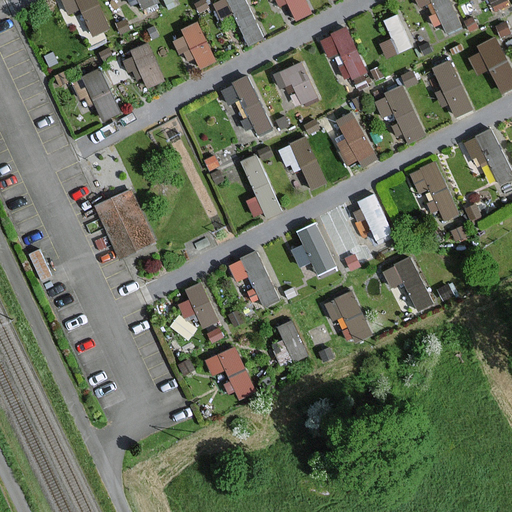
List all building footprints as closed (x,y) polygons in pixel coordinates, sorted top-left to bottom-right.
[(62,0),(68,13),(83,7),(93,32),(110,25),(100,0),(62,0)] [(128,0),(133,10),(154,0),(128,0)] [(214,0),(222,16),(234,11),(249,41),(267,32),(250,0),(214,0)] [(274,0),(276,4),(283,0),(288,0),(297,16),(315,7),(311,0),(274,0)] [(455,0),(423,0),(439,34),(466,22),(455,0)] [(405,7),(385,14),(397,48),(417,42),(405,7)] [(174,32),(194,68),(218,55),(199,19),(174,32)] [(345,21),(321,34),(347,80),(371,66),(345,21)] [(469,50),(482,71),(490,66),(503,88),(511,83),(511,59),(497,34),(469,50)] [(150,38),(132,46),(148,84),(166,76),(150,38)] [(430,64),(450,114),(475,104),(454,54),(430,64)] [(307,56),(280,65),(287,82),(295,80),(302,100),(320,93),(307,56)] [(99,63),(80,74),(106,116),(125,105),(99,63)] [(251,71),(222,83),(236,117),(250,111),(259,132),(274,126),(251,71)] [(376,94),(399,142),(427,129),(403,81),(376,94)] [(358,104),(332,115),(352,163),(377,152),(358,104)] [(511,161),(491,123),(467,136),(492,184),(511,173),(511,161)] [(291,169),(302,163),(312,185),(328,178),(306,132),(279,144),(291,169)] [(265,213),(282,207),(260,150),(243,156),(265,213)] [(446,217),(463,208),(436,155),(408,169),(419,191),(430,186),(446,217)] [(359,197),(377,236),(395,228),(376,188),(359,197)] [(154,241),(131,191),(98,207),(121,256),(154,241)] [(313,255),(320,269),(337,261),(315,217),(296,227),(303,240),(293,245),(301,261),(313,255)] [(264,304),(280,298),(261,246),(229,258),(237,279),(252,273),(264,304)] [(411,251),(383,266),(393,285),(405,279),(420,307),(436,298),(411,251)] [(186,315),(198,309),(205,325),(223,317),(206,282),(177,295),(186,315)] [(346,341),(374,328),(354,284),(325,298),(346,341)] [(212,373),(227,368),(237,395),(256,388),(239,342),(205,354),(212,373)]
